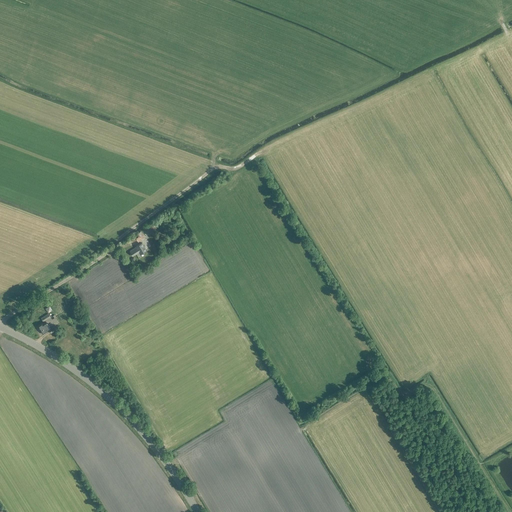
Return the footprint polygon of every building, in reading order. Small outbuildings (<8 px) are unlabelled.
[(156,232),(150,224),(146,227),(152,235),(156,232)] [(134,236),(129,240),(132,243),(136,239),(138,242),(145,237),(141,231),(137,233),(137,234),(134,236)] [(136,248),(130,252),(132,256),(138,252),(140,255),(147,251),(142,243),(135,247),(136,248)] [(51,317),(48,313),(41,318),(43,322),(51,317)] [(42,323),(37,325),(43,334),(47,331),(47,330),(50,328),(47,324),(48,324),(46,321),(42,323)]
